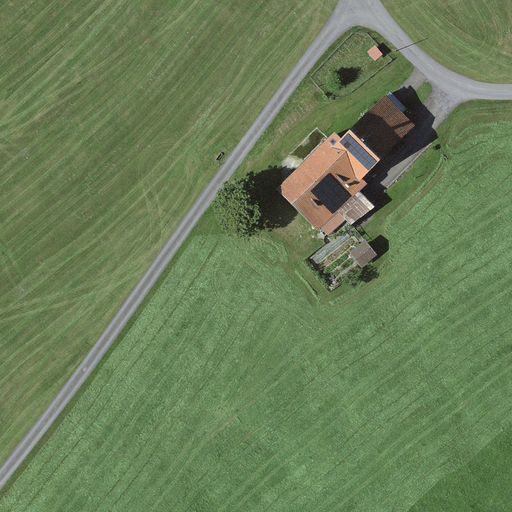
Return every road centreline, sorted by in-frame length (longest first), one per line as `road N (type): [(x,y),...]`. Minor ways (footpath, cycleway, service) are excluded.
road 1 (track): [(358,1),(320,33),(52,417),(0,478)]
road 2 (track): [(357,0),(447,85),(511,89)]
